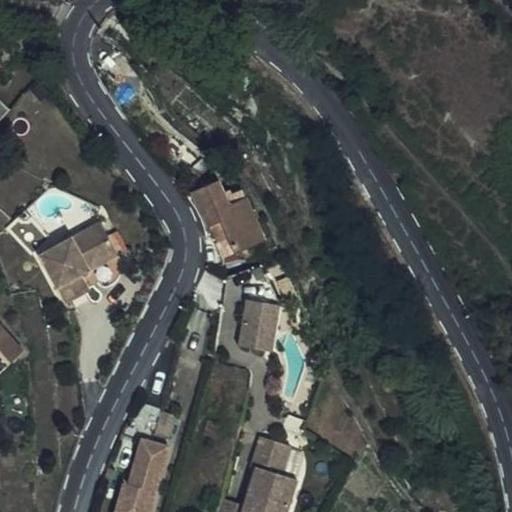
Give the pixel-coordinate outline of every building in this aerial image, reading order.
[(18,87),(2,103),(14,117),(31,101),(18,87)] [(0,129),(14,117),(2,103),(0,104),(0,129)] [(214,225),(230,216),(223,204),(211,184),(191,197),(197,207),(203,204),(214,225)] [(223,204),(230,216),(241,237),(225,245),(230,257),(267,238),(243,192),(223,204)] [(218,244),(223,242),(214,225),(203,204),(197,207),(218,244)] [(223,242),(225,245),(241,237),(230,216),(214,225),(223,242)] [(59,305),(87,294),(80,276),(114,261),(97,226),(36,255),(59,305)] [(270,356),(279,310),(247,304),(238,350),(270,356)] [(0,351),(11,362),(16,359),(26,351),(0,320),(0,351)] [(251,511),(287,511),(299,482),(282,476),(292,447),(266,439),(263,437),(253,467),(258,469),(246,506),(222,498),(218,511),(251,511)] [(148,451),(150,443),(141,440),(138,448),(148,451)] [(147,511),(167,448),(150,443),(148,451),(138,448),(127,485),(122,484),(113,511),(147,511)] [(288,471),(304,476),(311,452),(295,447),(288,471)]
